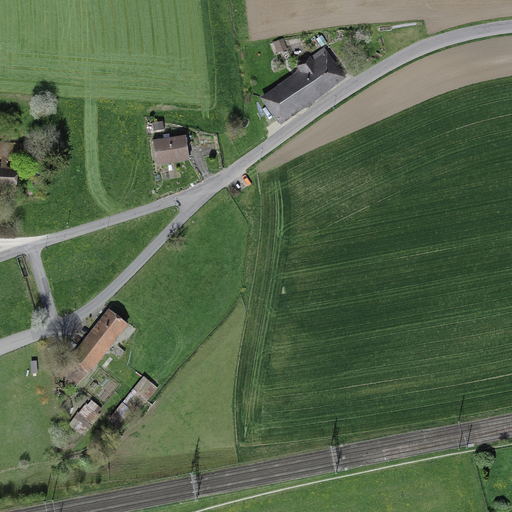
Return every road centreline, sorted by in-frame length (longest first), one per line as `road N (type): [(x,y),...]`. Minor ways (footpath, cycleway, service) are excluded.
road 1 (tertiary): [(511,26),(408,53),(210,187)]
road 2 (tertiary): [(210,187),(95,303),(54,327)]
road 3 (tertiary): [(210,187),(31,245)]
